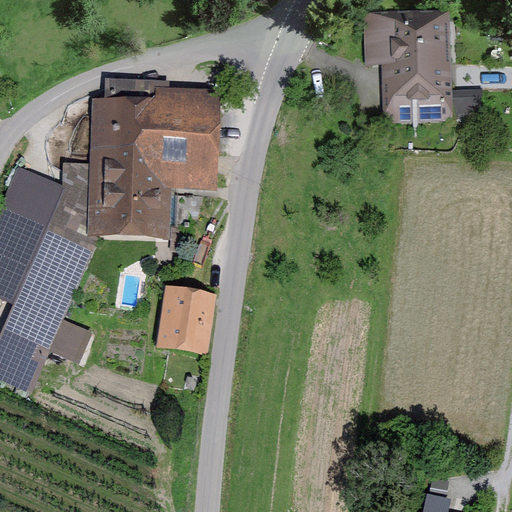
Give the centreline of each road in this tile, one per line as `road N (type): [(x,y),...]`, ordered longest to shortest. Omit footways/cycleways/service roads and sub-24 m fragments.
road 1 (tertiary): [(205,511),(251,165),(282,59)]
road 2 (unclassified): [(282,59),(238,46),(102,74),(38,106),(0,153)]
